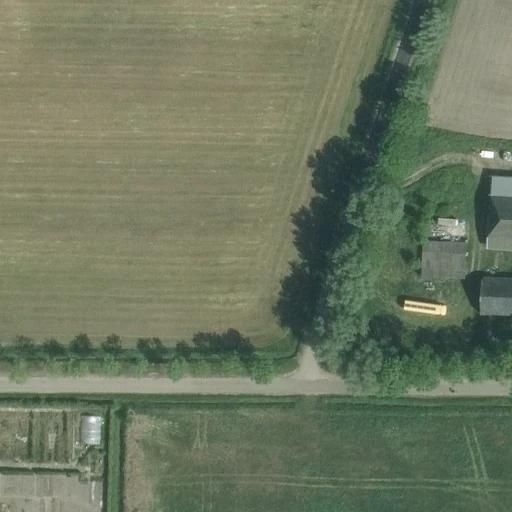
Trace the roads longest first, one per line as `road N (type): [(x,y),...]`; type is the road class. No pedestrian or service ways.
road 1 (unclassified): [(0,383),(511,388)]
road 2 (track): [(299,385),(421,0)]
